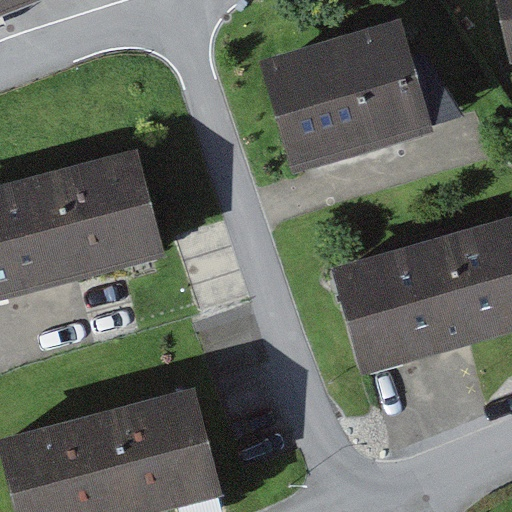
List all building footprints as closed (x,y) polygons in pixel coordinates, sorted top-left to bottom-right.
[(0,0),(0,19),(49,0),(0,0)] [(511,0),(499,0),(511,64),(511,0)] [(275,74),(303,167),(446,125),(414,28),(275,74)] [(0,198),(0,299),(173,255),(149,161),(0,198)] [(511,238),(335,282),(359,376),(511,338),(511,238)] [(13,448),(28,511),(158,511),(232,494),(208,399),(13,448)]
